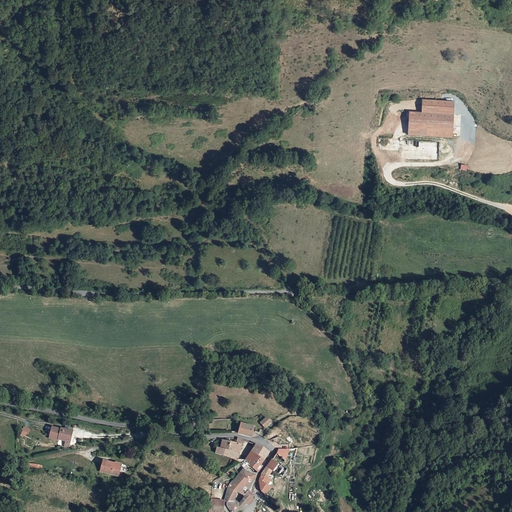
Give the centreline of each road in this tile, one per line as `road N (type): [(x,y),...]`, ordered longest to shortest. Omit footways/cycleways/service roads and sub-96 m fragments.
road 1 (unclassified): [(0,288),(106,298),(511,276)]
road 2 (residential): [(247,511),(273,451),(255,439),(0,403)]
road 3 (track): [(255,439),(287,414),(347,419),(363,407),(336,335),(289,291),(263,242)]
road 4 (track): [(463,141),(453,158),(390,168),(391,181),(431,182),(511,211)]
road 5 (track): [(156,428),(84,452),(21,461)]
